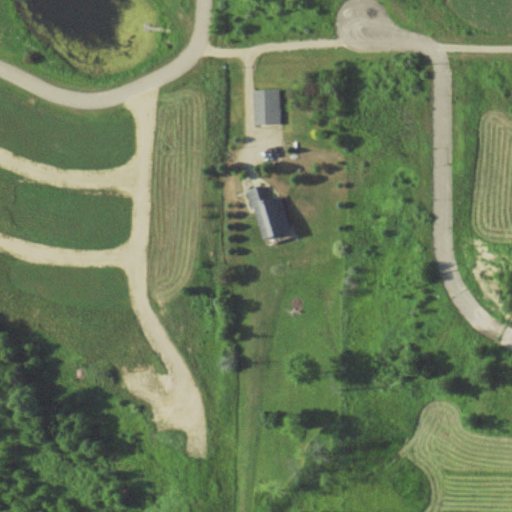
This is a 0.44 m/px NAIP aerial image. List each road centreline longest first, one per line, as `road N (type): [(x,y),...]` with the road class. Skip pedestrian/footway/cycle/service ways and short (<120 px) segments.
road 1 (residential): [(511,347),(493,340),(445,281),(444,73),(436,46),(360,29)]
road 2 (residential): [(0,75),(89,107),(123,102),(180,72),(199,48),(204,0)]
